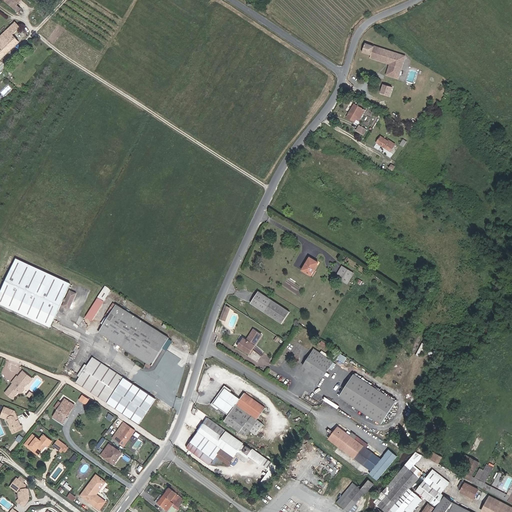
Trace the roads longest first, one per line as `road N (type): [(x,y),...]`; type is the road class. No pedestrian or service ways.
road 1 (unclassified): [(344,74),(270,189),(167,448)]
road 2 (track): [(0,5),(270,189)]
road 3 (unclassified): [(167,448),(77,386),(0,354)]
road 4 (unclassified): [(227,0),(344,74)]
road 5 (unknown): [(154,386),(75,328),(82,294)]
road 6 (unknown): [(189,394),(204,397),(219,380),(238,383),(270,403),(282,428)]
